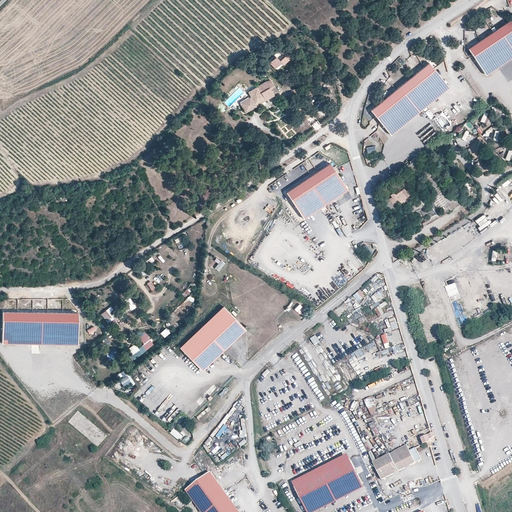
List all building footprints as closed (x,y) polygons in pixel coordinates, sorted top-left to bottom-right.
[(511,17),(465,49),(483,75),(511,55),(511,17)] [(286,56),(281,62),(282,63),(285,66),(290,60),(286,56)] [(281,62),(277,58),(270,64),(276,69),(282,63),(281,62)] [(426,64),(368,111),(388,135),(446,88),(426,64)] [(274,87),(272,82),(266,81),(248,92),(251,97),(240,103),(245,112),(256,106),(255,104),(264,98),(265,100),(274,95),(270,89),(274,87)] [(478,83),(473,87),(478,93),(483,89),(478,83)] [(377,134),(380,138),(383,136),(378,129),(371,135),(373,137),(377,134)] [(461,138),(469,142),(473,134),(465,130),(461,138)] [(409,169),(427,156),(425,153),(407,166),(409,169)] [(423,166),(442,192),(447,188),(427,163),(423,166)] [(283,193),(287,199),(331,170),(330,168),(327,164),(283,193)] [(331,170),(287,199),(300,219),(345,189),(335,175),(337,173),(332,166),(330,168),(331,170)] [(401,201),(413,192),(405,181),(401,184),(402,185),(389,195),(391,197),(388,199),(393,205),(398,202),(401,206),(404,204),(403,203),(401,201)] [(440,216),(463,201),(457,193),(452,197),(447,190),(439,195),(445,204),(444,205),(440,208),(441,210),(438,212),(440,216)] [(403,203),(415,194),(413,192),(401,201),(403,203)] [(413,211),(425,204),(419,195),(413,198),(414,200),(411,201),(413,205),(411,206),(413,211)] [(437,209),(431,201),(426,205),(431,213),(437,209)] [(417,221),(410,206),(403,210),(405,214),(409,221),(410,220),(411,224),(417,221)] [(430,213),(425,206),(422,208),(427,215),(430,213)] [(423,217),(419,209),(415,211),(419,219),(423,217)] [(409,221),(405,214),(399,216),(403,224),(409,221)] [(433,220),(439,217),(437,214),(424,222),(426,225),(433,220)] [(294,232),(302,244),(308,240),(300,228),(294,232)] [(460,230),(430,245),(434,253),(464,238),(460,230)] [(366,243),(362,247),(369,254),(373,249),(366,243)] [(148,264),(154,260),(151,256),(145,260),(148,264)] [(219,270),(225,262),(220,259),(214,267),(219,270)] [(150,280),(146,282),(151,290),(155,287),(150,280)] [(186,288),(181,294),(186,297),(191,291),(186,288)] [(353,294),(358,302),(366,297),(362,289),(353,294)] [(371,297),(377,303),(385,297),(380,290),(371,297)] [(128,309),(134,306),(127,294),(121,298),(128,309)] [(339,317),(355,302),(350,297),(334,312),(339,317)] [(294,310),(301,313),(304,306),(297,303),(294,310)] [(110,306),(101,313),(109,324),(114,320),(111,317),(116,313),(110,306)] [(179,349),(200,371),(245,328),(224,306),(179,349)] [(375,308),(378,316),(384,313),(381,306),(375,308)] [(374,310),(365,314),(368,321),(377,318),(374,310)] [(77,345),(77,313),(2,312),(2,344),(77,345)] [(389,319),(393,330),(398,328),(395,317),(389,319)] [(93,331),(95,334),(98,332),(93,325),(87,330),(89,333),(93,331)] [(159,331),(164,337),(170,331),(165,326),(159,331)] [(323,326),(314,331),(316,335),(326,330),(323,326)] [(132,360),(154,344),(145,331),(138,336),(143,343),(137,347),(132,341),(125,346),(131,354),(128,355),(132,360)] [(381,335),(384,344),(393,341),(390,332),(381,335)] [(314,345),(320,342),(316,335),(310,338),(314,345)] [(125,374),(119,380),(123,385),(130,379),(125,374)] [(371,415),(378,413),(371,396),(365,399),(371,415)] [(229,420),(237,406),(234,404),(226,419),(229,420)] [(374,421),(369,423),(375,436),(380,434),(374,421)] [(169,431),(177,439),(181,434),(173,427),(169,431)] [(431,441),(430,439),(429,435),(421,438),(424,444),(427,443),(429,448),(432,446),(430,442),(431,441)] [(373,462),(382,480),(416,463),(410,451),(407,445),(373,462)] [(422,460),(416,448),(410,451),(416,463),(422,460)] [(295,487),(351,459),(348,454),(293,482),(295,487)] [(363,483),(351,459),(295,487),(307,511),(363,483)] [(240,511),(211,471),(186,489),(202,511),(240,511)] [(307,511),(317,511),(365,488),(363,483),(307,511)]
